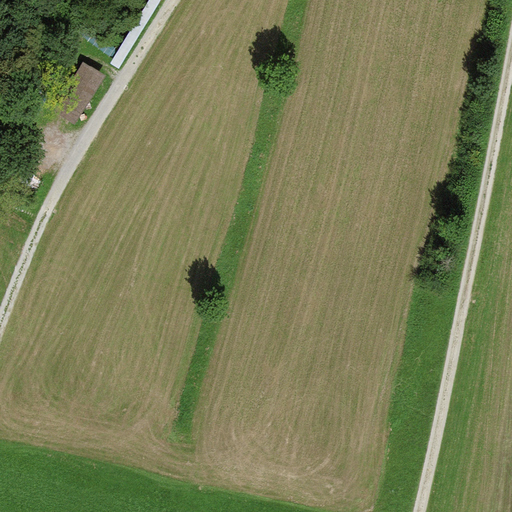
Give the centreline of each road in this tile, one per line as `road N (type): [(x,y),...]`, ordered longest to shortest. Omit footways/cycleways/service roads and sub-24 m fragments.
road 1 (track): [(423,511),(511,71)]
road 2 (track): [(0,340),(41,226),(176,0)]
